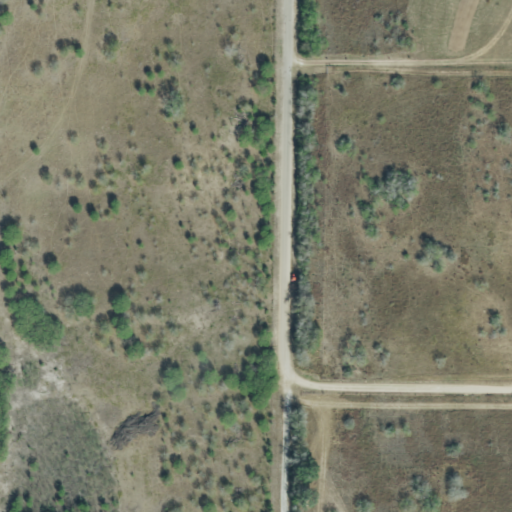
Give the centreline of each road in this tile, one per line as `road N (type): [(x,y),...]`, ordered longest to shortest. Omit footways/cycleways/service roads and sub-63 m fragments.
road 1 (residential): [(282,0),(279,376)]
road 2 (track): [(279,376),(511,386)]
road 3 (track): [(279,376),(280,511)]
